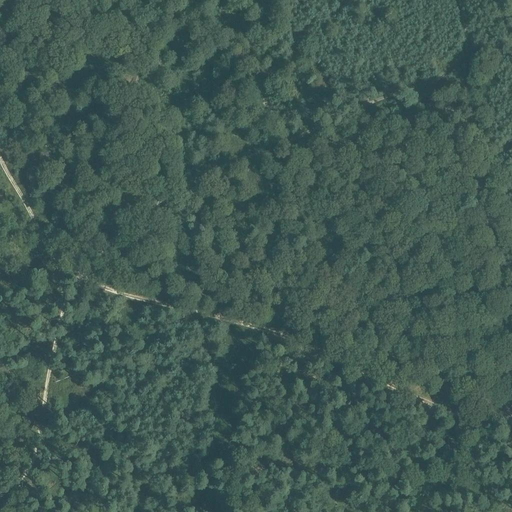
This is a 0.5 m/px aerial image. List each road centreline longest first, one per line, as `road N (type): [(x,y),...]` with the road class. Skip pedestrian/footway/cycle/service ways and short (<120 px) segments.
road 1 (track): [(0,483),(25,454),(50,336),(72,280),(172,187),(470,71),(457,0)]
road 2 (track): [(0,150),(72,280),(275,336),(467,420),(511,419)]
